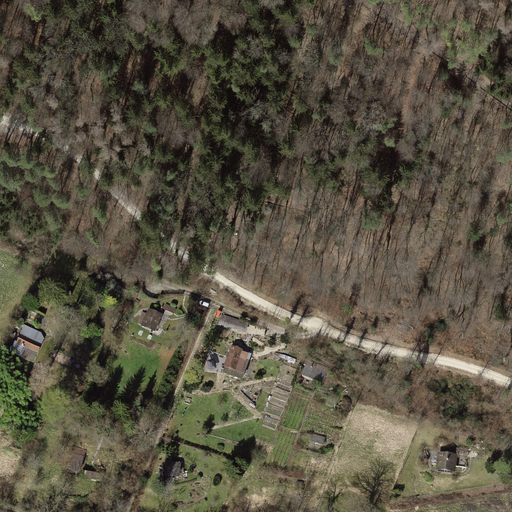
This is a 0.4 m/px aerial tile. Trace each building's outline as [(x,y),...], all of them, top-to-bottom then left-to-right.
[(123,288),(130,292),(133,285),(128,283),(127,284),(122,281),(120,285),(123,288)] [(161,316),(149,311),(148,314),(143,312),(138,323),(154,331),(161,316)] [(247,325),(222,316),(219,325),(224,327),(225,324),(245,331),(247,325)] [(15,336),(8,353),(24,359),(34,336),(21,331),(19,337),(15,336)] [(243,352),(232,349),(225,367),(243,373),(247,360),(241,358),(243,352)] [(326,367),(302,359),(300,365),(302,366),(299,376),(310,380),(312,375),(320,378),(322,371),(324,372),(326,367)] [(311,435),(308,443),(321,447),(323,439),(311,435)] [(87,449),(74,445),(71,454),(74,454),(70,466),(70,469),(80,472),(87,449)] [(452,455),(437,454),(436,471),(451,472),(452,455)] [(165,461),(163,475),(179,478),(180,471),(182,464),(165,461)] [(102,473),(85,470),(84,477),(100,480),(102,473)]
